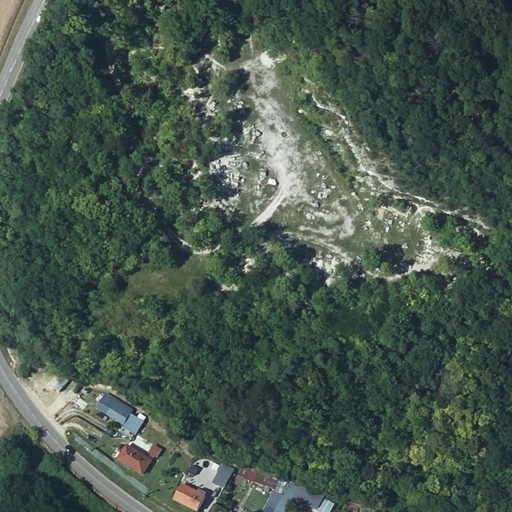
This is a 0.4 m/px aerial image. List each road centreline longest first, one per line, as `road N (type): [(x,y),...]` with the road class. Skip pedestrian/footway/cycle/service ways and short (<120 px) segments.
road 1 (track): [(93,0),(128,104),(135,160),(164,227),(196,250),(210,249),(247,229),(289,177)]
road 2 (secondary): [(0,364),(59,440),(142,511)]
